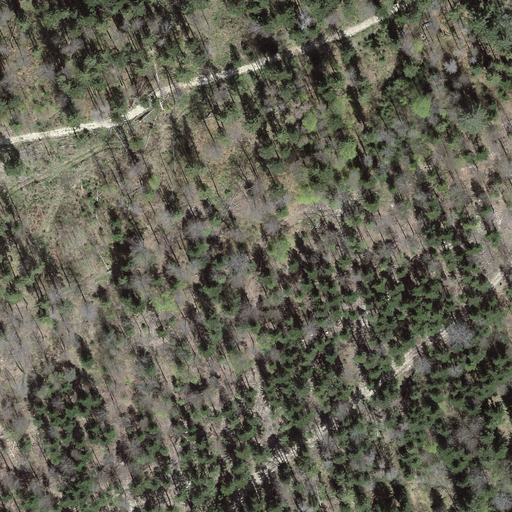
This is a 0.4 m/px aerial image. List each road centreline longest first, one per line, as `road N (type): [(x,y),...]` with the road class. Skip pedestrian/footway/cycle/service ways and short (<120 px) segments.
road 1 (track): [(511,13),(425,1),(223,77),(0,140)]
road 2 (track): [(511,272),(344,408),(236,511)]
road 3 (track): [(511,498),(440,482),(323,495),(263,480)]
